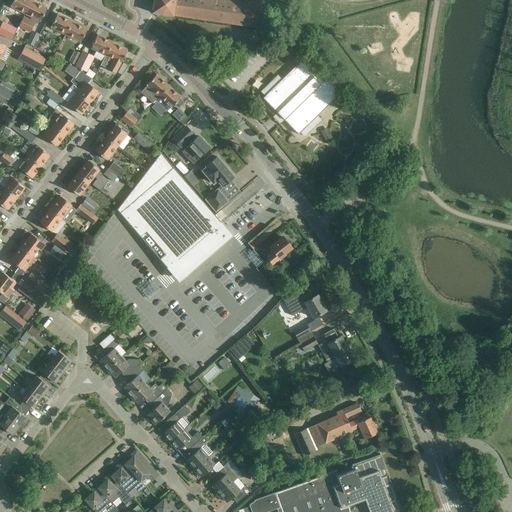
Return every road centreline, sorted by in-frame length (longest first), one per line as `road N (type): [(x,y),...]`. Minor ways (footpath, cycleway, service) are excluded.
road 1 (tertiary): [(438,470),(394,358),(317,225),(237,124),(155,45)]
road 2 (residential): [(0,245),(155,45)]
road 3 (residential): [(136,429),(98,385),(72,387),(0,475)]
